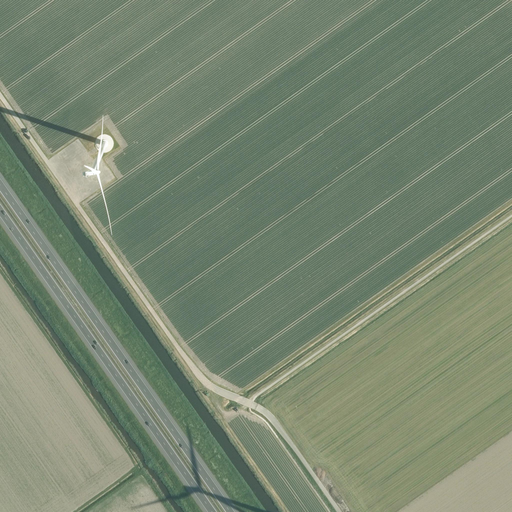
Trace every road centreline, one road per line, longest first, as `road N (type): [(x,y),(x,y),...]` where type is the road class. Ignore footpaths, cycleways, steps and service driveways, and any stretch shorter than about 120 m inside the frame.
road 1 (motorway): [(233,511),(0,180)]
road 2 (motorway): [(0,210),(211,511)]
